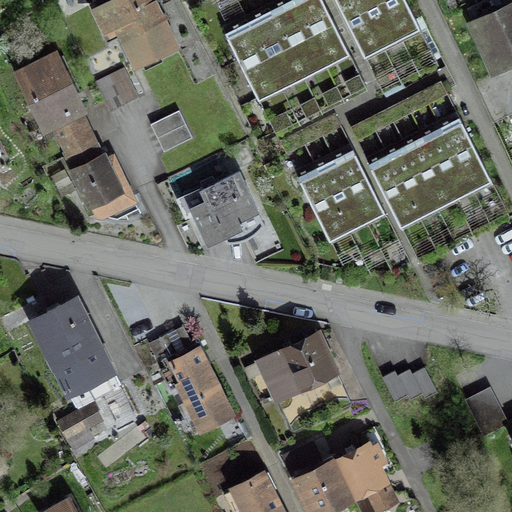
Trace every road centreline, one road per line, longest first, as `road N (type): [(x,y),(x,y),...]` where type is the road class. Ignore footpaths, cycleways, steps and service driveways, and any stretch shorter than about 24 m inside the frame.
road 1 (residential): [(511,342),(0,239)]
road 2 (unknown): [(185,257),(123,120),(139,102)]
